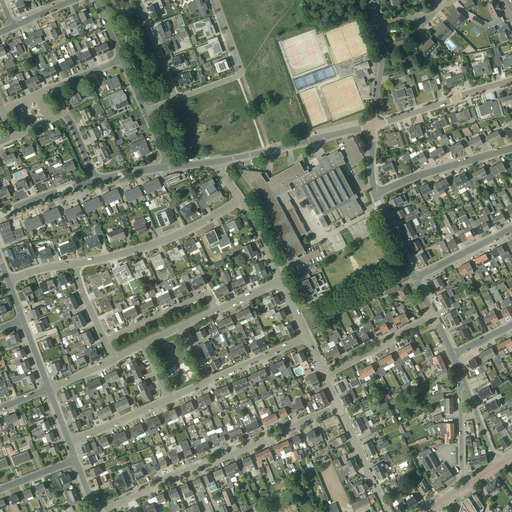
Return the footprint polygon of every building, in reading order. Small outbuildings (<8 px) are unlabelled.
[(23,3),(27,1),(30,0),(19,0),(20,1),(15,4),(20,14),(27,11),(23,3)] [(163,6),(160,0),(153,0),(152,1),(154,4),(149,6),(154,18),(162,15),(159,7),(163,6)] [(198,0),(193,0),(188,6),(187,6),(190,14),(194,12),(198,10),(201,18),(206,16),(205,12),(208,11),(205,4),(201,5),(198,0)] [(475,6),(474,5),(472,0),(464,4),(467,10),(475,6)] [(502,16),(498,7),(499,7),(498,4),(496,4),(495,1),(488,4),(495,19),(502,16)] [(91,16),(92,16),(91,14),(90,15),(89,13),(88,14),(85,8),(81,10),(81,12),(79,13),(82,21),(83,21),(85,25),(93,22),(91,16)] [(466,19),(457,10),(448,19),(455,26),(460,22),(462,24),(466,19)] [(79,22),(78,20),(76,14),(68,18),(68,19),(61,22),(63,28),(61,29),(63,34),(66,33),(65,30),(69,29),(77,26),(76,24),(79,22)] [(484,21),(478,18),(475,24),(481,27),(484,21)] [(205,23),(203,19),(193,23),(196,31),(204,28),(205,32),(209,31),(210,36),(215,35),(212,26),(210,26),(209,21),(205,23)] [(484,21),(481,27),(486,30),(491,27),(489,23),(485,21),(484,21)] [(47,36),(44,38),(45,39),(45,40),(46,41),(53,38),(53,39),(58,37),(55,31),(58,29),(54,22),(50,24),(51,25),(43,28),(47,36)] [(168,31),(169,36),(174,34),(172,27),(170,28),(168,22),(159,25),(162,33),(168,31)] [(449,29),(443,23),(434,33),(440,40),(445,35),(444,34),(449,29)] [(509,32),(506,24),(505,24),(497,31),(499,36),(498,37),(501,43),(508,40),(511,38),(511,34),(510,31),(509,32)] [(494,26),(491,27),(486,30),(488,34),(494,32),(496,31),(494,26)] [(45,39),(44,38),(41,30),(33,33),(33,34),(26,38),(31,49),(35,47),(35,45),(42,41),(45,40),(45,39)] [(396,37),(398,45),(410,42),(408,32),(404,33),(404,35),(396,37)] [(174,36),(167,38),(168,41),(162,43),(166,54),(175,51),(171,41),(175,39),(174,36)] [(9,51),(10,54),(13,53),(12,52),(17,50),(18,54),(23,52),(23,53),(26,51),(23,44),(23,45),(19,37),(15,39),(16,41),(8,44),(11,50),(9,51)] [(437,45),(434,42),(430,39),(425,44),(423,43),(424,44),(420,48),(425,52),(422,55),(425,58),(428,55),(427,55),(437,45)] [(219,54),(223,52),(221,47),(220,47),(218,41),(209,44),(209,43),(197,47),(199,53),(211,49),(215,57),(219,55),(219,54)] [(100,45),(104,53),(110,51),(106,43),(100,45)] [(98,56),(104,53),(100,45),(94,48),(98,56)] [(53,56),(55,63),(58,61),(53,50),(50,51),(52,57),(53,56)] [(83,53),(86,61),(92,59),(88,50),(83,53)] [(80,64),(86,61),(83,53),(76,56),(80,64)] [(171,65),(173,72),(178,70),(178,71),(184,69),(183,68),(184,68),(181,60),(185,59),(183,54),(172,59),(173,62),(175,62),(175,64),(171,65)] [(44,70),(41,71),(43,74),(45,79),(51,77),(46,65),(41,55),(37,56),(42,67),(43,67),(44,70)] [(13,61),(11,58),(9,59),(6,60),(7,62),(4,63),(7,69),(12,66),(14,65),(13,61)] [(75,66),(71,58),(65,61),(69,69),(75,66)] [(511,58),(502,61),(504,65),(504,64),(505,68),(509,67),(510,67),(510,66),(511,65),(511,58)] [(229,69),(225,59),(216,62),(220,72),(229,69)] [(471,63),(473,67),(474,71),(475,70),(477,75),(483,73),(483,72),(486,71),(487,75),(492,73),(488,60),(483,61),(483,63),(478,65),(477,61),(471,63)] [(63,72),(69,69),(65,61),(59,63),(63,72)] [(363,77),(369,75),(367,69),(370,68),(368,61),(354,66),(356,73),(355,73),(357,80),(360,79),(362,83),(365,82),(363,77)] [(53,66),(50,67),(48,64),(46,65),(51,77),(57,74),(53,66)] [(395,79),(400,78),(403,77),(401,70),(393,73),(395,79)] [(190,73),(183,75),(184,79),(178,81),(181,87),(191,84),(190,80),(192,79),(190,73)] [(462,73),(452,77),(450,73),(444,75),(445,79),(448,87),(456,84),(465,81),(465,82),(462,73)] [(31,78),(29,75),(26,76),(28,79),(25,81),(28,89),(34,86),(31,78)] [(31,78),(34,86),(40,84),(37,75),(31,78)] [(104,78),(98,80),(101,86),(106,84),(110,91),(113,89),(114,90),(121,86),(116,76),(112,78),(112,79),(110,80),(109,78),(105,80),(104,78)] [(438,91),(436,84),(440,83),(439,78),(435,79),(435,80),(430,81),(430,80),(418,84),(420,90),(424,88),(425,92),(432,90),(433,92),(438,91)] [(17,94),(22,92),(23,91),(19,83),(16,84),(14,81),(11,82),(13,86),(17,94)] [(11,97),(17,94),(13,86),(11,82),(8,83),(10,87),(7,88),(11,97)] [(411,88),(407,89),(406,87),(395,90),(396,92),(392,93),(396,104),(405,101),(406,101),(405,99),(409,98),(410,100),(415,98),(411,88)] [(71,104),(81,99),(83,98),(79,88),(72,92),(71,91),(70,92),(71,92),(70,93),(73,99),(70,100),(71,104)] [(117,110),(128,105),(125,98),(126,98),(122,89),(108,95),(112,104),(114,103),(117,110)] [(511,95),(508,96),(508,97),(501,99),(501,98),(500,98),(503,106),(511,103),(511,107),(511,95)] [(495,112),(492,101),(486,103),(487,104),(479,106),(482,115),(489,113),(490,113),(495,112)] [(471,118),(476,116),(473,107),(464,110),(464,112),(463,112),(455,114),(455,112),(449,114),(452,124),(458,122),(459,124),(467,121),(467,119),(471,118)] [(89,123),(88,120),(91,118),(87,108),(80,111),(83,117),(80,119),(83,126),(88,124),(89,123)] [(130,117),(123,120),(122,116),(119,118),(125,132),(126,132),(127,136),(130,134),(137,131),(136,128),(139,127),(136,121),(133,122),(130,117)] [(443,131),(442,128),(447,126),(444,116),(440,117),(442,122),(439,123),(439,122),(434,124),(436,130),(437,133),(443,131)] [(511,120),(505,124),(506,125),(500,127),(502,132),(505,131),(509,138),(511,136),(511,120)] [(412,139),(415,138),(423,135),(420,124),(408,128),(412,139)] [(100,137),(99,136),(102,135),(98,126),(89,130),(91,137),(89,138),(92,144),(97,142),(95,139),(100,137)] [(500,133),(502,132),(500,127),(497,129),(498,130),(492,133),(496,141),(502,138),(500,133)] [(47,131),(52,141),(60,137),(62,140),(66,138),(64,133),(60,134),(59,130),(52,133),(51,130),(47,131)] [(42,146),(52,141),(47,131),(44,133),(45,136),(39,139),(42,146)] [(394,149),(400,147),(404,146),(399,132),(395,133),(395,134),(391,135),(391,134),(386,135),(391,148),(393,148),(394,149)] [(483,138),(481,133),(479,134),(479,136),(473,139),(477,146),(483,143),(481,139),(483,138)] [(492,133),(489,135),(486,136),(490,144),(496,141),(492,133)] [(449,147),(448,145),(450,143),(448,138),(446,134),(440,136),(442,141),(444,144),(446,148),(449,147)] [(146,142),(144,139),(130,145),(133,152),(139,150),(141,156),(149,153),(146,145),(145,145),(144,143),(146,142)] [(462,144),(465,143),(462,139),(460,140),(460,141),(455,144),(459,152),(464,149),(462,144)] [(471,149),(477,146),(473,139),(467,142),(468,142),(471,149)] [(98,143),(100,148),(97,149),(100,156),(97,157),(100,164),(106,162),(106,161),(109,160),(108,157),(108,156),(104,147),(106,146),(104,141),(98,143)] [(444,150),(446,148),(444,144),(441,145),(442,147),(436,150),(440,157),(446,154),(444,150)] [(453,155),(459,152),(455,144),(449,147),(453,155)] [(34,152),(31,145),(25,148),(24,145),(20,147),(24,157),(34,152)] [(425,155),(428,154),(426,149),(425,150),(423,147),(422,148),(423,151),(423,152),(421,153),(418,154),(417,155),(421,163),(423,162),(427,160),(425,155)] [(436,150),(435,147),(429,149),(428,148),(426,149),(428,154),(430,153),(434,160),(440,157),(436,150)] [(320,164),(310,170),(288,181),(296,195),(299,200),(307,196),(317,215),(322,212),(324,216),(319,218),(324,228),(348,215),(350,219),(364,212),(361,207),(360,207),(359,205),(360,205),(360,204),(359,204),(356,199),(358,197),(344,171),(345,170),(343,165),(346,163),(343,158),(344,158),(341,151),(339,152),(337,150),(333,153),(323,158),(321,156),(323,159),(319,162),(320,164)] [(416,152),(410,155),(412,158),(415,166),(421,163),(417,155),(416,152)] [(2,155),(6,165),(16,160),(17,163),(21,161),(18,154),(14,156),(13,153),(7,156),(5,153),(2,155)] [(310,170),(308,166),(306,167),(305,167),(305,165),(303,159),(302,155),(299,158),(295,164),(296,165),(296,164),(297,166),(293,168),(293,167),(293,168),(292,168),(288,170),(286,172),(286,171),(285,171),(286,172),(285,172),(278,175),(278,176),(276,177),(271,179),(271,180),(267,182),(261,173),(261,172),(243,170),(243,171),(244,171),(242,173),(254,190),(254,189),(255,189),(256,188),(257,188),(257,189),(261,194),(260,195),(261,195),(263,197),(266,202),(265,202),(266,202),(266,203),(270,209),(269,209),(269,210),(270,209),(270,210),(274,217),(273,217),(274,217),(274,218),(277,224),(277,225),(277,224),(278,225),(281,232),(280,232),(281,232),(281,233),(284,240),(283,240),(284,240),(285,241),(288,247),(287,248),(288,247),(288,248),(289,250),(289,251),(291,255),(290,255),(291,255),(292,257),(288,258),(289,260),(289,261),(290,261),(298,258),(299,258),(307,254),(305,250),(304,249),(302,245),(298,237),(299,237),(307,232),(304,226),(302,222),(301,222),(298,216),(299,216),(298,216),(295,210),(296,209),(294,205),(293,206),(289,200),(290,199),(291,199),(290,196),(292,195),(293,197),(296,195),(288,181),(310,170)] [(395,171),(393,165),(394,164),(395,163),(395,161),(396,160),(396,159),(396,158),(396,157),(386,159),(388,164),(382,166),(384,172),(390,169),(392,173),(395,171)] [(62,165),(66,175),(70,174),(69,171),(75,168),(72,161),(62,165)] [(500,172),(506,169),(502,162),(497,165),(500,172)] [(63,177),(66,175),(62,165),(53,169),(52,166),(47,167),(51,175),(54,174),(55,177),(62,174),(63,177)] [(500,172),(497,165),(491,168),(493,172),(490,174),(493,178),(495,177),(496,178),(501,175),(500,172)] [(493,178),(490,174),(487,175),(484,167),(478,170),(482,178),(483,181),(487,179),(488,182),(490,181),(490,180),(493,178)] [(476,181),(482,178),(478,170),(472,173),(474,178),(472,179),(474,184),(476,182),(476,181)] [(48,174),(45,175),(43,171),(33,176),(36,183),(42,180),(43,183),(51,179),(48,174)] [(167,186),(186,178),(183,173),(180,174),(179,173),(177,173),(175,174),(172,174),(170,175),(168,175),(167,176),(167,175),(163,177),(167,186)] [(474,184),(472,179),(469,180),(465,173),(459,176),(463,183),(465,187),(470,185),(473,190),(476,188),(474,184)] [(459,190),(465,187),(463,183),(459,176),(453,179),(455,183),(453,185),(455,189),(457,193),(460,192),(459,190)] [(157,178),(150,181),(154,191),(161,188),(163,191),(165,190),(164,186),(161,187),(157,178)] [(211,195),(217,192),(213,184),(214,183),(212,178),(202,183),(205,188),(209,195),(210,194),(211,195)] [(444,189),(450,186),(446,178),(441,181),(444,189)] [(25,191),(29,189),(25,179),(14,184),(18,191),(24,188),(25,191)] [(143,184),(147,194),(154,191),(150,181),(143,184)] [(444,189),(441,181),(435,184),(437,189),(434,190),(436,195),(437,195),(438,198),(441,197),(440,195),(446,192),(444,189)] [(431,190),(428,184),(420,188),(426,200),(428,198),(426,193),(431,190)] [(135,199),(141,196),(142,196),(138,186),(131,190),(135,199)] [(0,198),(6,196),(7,199),(11,197),(6,187),(0,190),(0,198)] [(421,196),(419,192),(417,187),(412,189),(414,194),(416,193),(418,197),(421,196)] [(109,192),(113,201),(121,198),(117,189),(109,192)] [(128,202),(135,199),(131,190),(124,193),(128,202)] [(204,198),(208,206),(211,205),(211,203),(223,196),(219,190),(217,192),(211,195),(210,194),(209,195),(204,198)] [(106,205),(113,201),(109,192),(102,195),(106,205)] [(403,205),(406,204),(401,195),(390,200),(393,207),(394,207),(395,209),(403,205)] [(90,200),(95,210),(102,207),(98,197),(90,200)] [(87,213),(95,210),(90,200),(83,203),(87,213)] [(194,210),(199,207),(195,201),(192,203),(192,204),(191,204),(180,209),(180,210),(179,210),(181,214),(182,214),(184,218),(195,213),(194,210)] [(71,209),(75,218),(83,215),(79,205),(71,209)] [(414,215),(417,213),(419,212),(418,209),(412,212),(409,206),(402,209),(396,212),(399,218),(401,218),(402,221),(408,218),(415,215),(414,215)] [(50,211),(54,220),(61,217),(57,207),(50,211)] [(68,221),(75,218),(71,209),(64,212),(68,221)] [(171,215),(172,214),(170,209),(161,212),(164,221),(166,225),(173,222),(171,215)] [(501,223),(506,220),(503,214),(503,213),(501,210),(499,211),(499,212),(501,214),(497,216),(501,223)] [(47,223),(54,220),(50,211),(42,214),(47,223)] [(413,220),(416,218),(419,217),(417,213),(414,215),(415,215),(408,218),(409,221),(402,225),(405,231),(416,226),(413,220)] [(455,234),(451,226),(450,224),(444,213),(441,214),(447,227),(447,228),(450,233),(444,236),(448,242),(449,246),(450,248),(457,245),(454,239),(452,235),(455,234)] [(495,226),(501,223),(497,216),(494,218),(493,215),(492,214),(490,216),(495,226)] [(31,219),(35,228),(42,225),(38,216),(31,219)] [(133,224),(137,234),(147,231),(144,223),(145,222),(143,217),(135,220),(136,222),(133,224)] [(463,229),(468,239),(473,237),(470,230),(473,229),(468,219),(467,217),(463,219),(467,227),(463,229)] [(479,234),(484,231),(478,219),(474,221),(472,219),(473,219),(472,217),(472,218),(472,217),(468,219),(473,229),(475,227),(479,234)] [(478,219),(484,231),(490,228),(485,218),(483,219),(482,217),(478,219)] [(228,228),(233,225),(236,231),(242,228),(239,222),(241,222),(239,218),(223,226),(226,232),(229,230),(228,228)] [(28,232),(35,228),(31,219),(23,222),(28,232)] [(0,231),(5,244),(6,244),(15,240),(24,236),(21,229),(12,232),(8,222),(0,225),(1,227),(0,227),(0,231)] [(468,239),(463,229),(458,231),(455,224),(451,226),(455,234),(458,232),(462,242),(468,239)] [(100,244),(99,239),(97,236),(102,234),(99,226),(94,228),(96,233),(92,234),(85,236),(87,244),(89,249),(89,248),(95,245),(96,246),(100,244)] [(418,237),(424,234),(424,233),(428,231),(426,229),(419,233),(416,226),(405,231),(409,238),(416,234),(417,237),(418,237)] [(125,237),(122,228),(108,233),(111,241),(118,238),(121,237),(122,238),(125,237)] [(226,232),(218,236),(214,230),(215,230),(214,229),(209,232),(210,233),(206,234),(206,233),(205,234),(211,248),(224,242),(229,239),(226,232)] [(415,250),(422,247),(426,245),(422,238),(425,236),(424,234),(418,237),(420,240),(411,243),(415,250)] [(198,249),(194,239),(183,244),(184,244),(188,253),(198,249)] [(448,249),(447,247),(443,240),(438,242),(441,247),(443,252),(448,249)] [(70,252),(77,249),(74,241),(59,247),(62,254),(70,251),(70,252)] [(248,258),(258,254),(257,250),(253,252),(250,244),(243,247),(248,258)] [(237,245),(228,250),(230,253),(230,254),(239,249),(237,245)] [(508,257),(507,256),(507,255),(502,245),(497,248),(502,258),(503,260),(507,257),(508,257)] [(182,257),(178,249),(179,249),(178,248),(177,246),(166,252),(167,251),(172,261),(182,257)] [(31,263),(30,261),(34,259),(30,248),(26,249),(27,254),(24,255),(23,253),(16,256),(14,252),(17,251),(16,247),(12,248),(13,251),(8,253),(13,265),(14,264),(15,267),(25,263),(26,265),(31,263)] [(38,252),(41,259),(48,257),(48,258),(52,256),(49,248),(38,252)] [(502,259),(502,258),(497,248),(491,251),(494,257),(491,258),(496,267),(499,266),(496,261),(499,260),(497,256),(500,255),(502,259)] [(428,251),(418,256),(421,263),(428,260),(426,256),(430,255),(428,251)] [(149,259),(150,258),(155,268),(165,263),(160,253),(149,258),(149,259)] [(496,267),(491,258),(489,260),(486,254),(480,256),(484,263),(489,261),(494,271),(497,270),(495,268),(496,267)] [(484,264),(484,263),(480,256),(475,259),(478,266),(479,269),(477,270),(481,278),(483,277),(480,269),(483,268),(485,273),(488,271),(484,264)] [(143,276),(142,272),(148,269),(143,259),(133,264),(137,272),(134,274),(136,278),(136,279),(143,276)] [(172,278),(175,276),(168,261),(166,262),(168,268),(167,268),(169,272),(172,278)] [(253,276),(249,278),(251,283),(268,275),(266,271),(261,262),(262,262),(254,265),(258,275),(253,277),(253,276)] [(474,271),(473,269),(469,262),(464,265),(469,275),(470,278),(473,277),(471,274),(474,272),(479,281),(481,280),(481,278),(477,270),(474,271)] [(112,270),(116,278),(119,285),(127,281),(126,280),(128,280),(127,277),(132,275),(129,269),(128,269),(126,264),(121,266),(120,265),(116,267),(117,267),(117,268),(112,270)] [(203,277),(202,277),(201,275),(204,274),(200,265),(196,267),(197,269),(198,269),(200,274),(195,276),(197,280),(200,287),(206,284),(203,277)] [(463,277),(469,275),(464,265),(458,267),(461,272),(458,274),(460,278),(463,284),(466,282),(463,277)] [(98,273),(98,274),(103,285),(104,286),(114,281),(117,288),(119,288),(120,287),(119,285),(116,278),(112,280),(108,270),(102,273),(102,272),(98,273)] [(179,284),(179,285),(180,287),(183,295),(189,292),(186,285),(186,284),(185,282),(187,281),(183,273),(181,274),(182,276),(181,276),(184,282),(179,284)] [(320,278),(322,277),(320,273),(311,277),(309,273),(300,277),(302,281),(301,281),(302,285),(303,285),(304,287),(320,279),(320,278)] [(99,290),(97,287),(103,285),(98,274),(89,278),(94,287),(92,288),(94,292),(99,290)] [(447,278),(446,278),(445,274),(433,280),(437,287),(439,285),(441,288),(445,286),(443,281),(447,278)] [(55,279),(59,291),(66,288),(64,284),(67,283),(67,282),(70,281),(68,275),(65,276),(64,275),(58,277),(58,278),(55,279)] [(180,287),(179,285),(174,287),(171,281),(176,278),(175,276),(172,278),(166,280),(170,289),(173,288),(177,298),(183,295),(180,287)] [(237,280),(241,287),(247,285),(243,277),(237,280)] [(56,292),(59,291),(55,279),(52,280),(46,282),(49,290),(49,292),(56,290),(56,292)] [(325,284),(323,280),(321,281),(320,279),(304,287),(305,289),(304,289),(306,293),(307,293),(309,296),(318,292),(316,288),(325,284)] [(168,290),(170,289),(166,280),(163,282),(167,290),(162,293),(163,295),(166,303),(172,300),(168,290)] [(194,290),(200,287),(197,280),(191,283),(194,290)] [(235,290),(241,287),(237,280),(231,283),(235,290)] [(42,292),(49,290),(46,282),(39,284),(41,288),(38,289),(39,294),(40,295),(43,294),(42,292)] [(230,292),(228,288),(227,285),(225,286),(223,282),(219,284),(219,285),(220,288),(224,295),(230,292)] [(441,302),(450,297),(451,296),(448,291),(452,289),(452,290),(456,288),(454,284),(453,285),(445,289),(446,291),(437,295),(441,302)] [(406,285),(400,288),(397,290),(402,299),(411,295),(406,285)] [(34,298),(32,293),(29,286),(22,289),(29,305),(34,303),(33,298),(34,298)] [(120,290),(119,288),(117,288),(114,290),(106,294),(107,296),(112,294),(113,295),(116,294),(115,292),(120,290)] [(224,295),(220,288),(214,290),(218,298),(224,295)] [(66,306),(75,301),(73,295),(65,298),(65,299),(63,300),(66,306)] [(160,305),(166,303),(163,295),(157,298),(160,305)] [(270,310),(274,309),(276,308),(274,305),(280,302),(277,295),(266,300),(268,306),(270,310)] [(112,310),(113,309),(112,307),(109,301),(108,297),(107,297),(98,301),(102,311),(103,312),(102,311),(108,309),(109,311),(112,310)] [(444,308),(452,304),(453,303),(450,297),(441,302),(444,308)] [(156,307),(152,300),(146,303),(150,310),(156,307)] [(70,314),(69,312),(78,307),(75,301),(66,306),(65,306),(67,311),(62,314),(63,317),(70,314)] [(504,318),(510,315),(504,302),(501,303),(504,309),(501,310),(504,318)] [(143,313),(150,310),(146,303),(140,305),(143,313)] [(48,313),(45,307),(45,306),(42,307),(41,306),(37,308),(30,311),(33,318),(40,315),(48,313)] [(399,315),(402,323),(409,320),(406,314),(407,313),(403,306),(400,308),(401,309),(402,309),(404,313),(399,315)] [(130,310),(133,318),(139,315),(135,308),(130,310)] [(251,320),(249,318),(253,316),(249,308),(246,310),(243,311),(246,319),(248,322),(251,320)] [(276,313),(275,312),(274,309),(270,310),(263,313),(265,318),(273,314),(276,321),(279,319),(287,316),(283,309),(276,313)] [(488,313),(488,312),(486,309),(484,310),(487,317),(484,319),(487,326),(493,323),(488,313)] [(127,321),(133,318),(130,310),(123,313),(127,321)] [(458,311),(455,313),(453,310),(447,314),(450,320),(460,315),(458,311)] [(488,313),(493,323),(499,320),(493,310),(488,312),(488,313)] [(240,322),(246,319),(243,311),(240,312),(240,313),(237,314),(236,314),(240,322)] [(399,315),(393,318),(391,314),(390,311),(385,313),(387,317),(390,322),(393,321),(396,326),(402,323),(399,315)] [(76,322),(83,319),(81,312),(73,316),(76,322)] [(110,328),(120,323),(122,322),(118,312),(115,313),(105,318),(110,329),(110,328)] [(463,325),(472,320),(471,317),(463,321),(460,315),(450,320),(453,326),(461,322),(463,325)] [(232,329),(231,326),(234,325),(231,317),(230,317),(227,318),(224,320),(228,328),(229,330),(232,329)] [(386,324),(390,322),(387,317),(385,318),(377,322),(379,326),(383,333),(389,330),(386,324)] [(45,318),(42,319),(38,321),(39,324),(36,325),(38,332),(45,330),(43,326),(47,325),(45,318)] [(76,329),(78,328),(79,328),(86,325),(83,319),(76,322),(77,325),(75,326),(76,329)] [(218,323),(221,331),(228,328),(224,320),(221,321),(218,323),(218,322),(218,323)] [(374,328),(372,324),(370,321),(366,324),(367,326),(370,332),(373,331),(376,336),(383,333),(379,326),(374,328)] [(277,333),(281,332),(282,331),(284,335),(293,331),(290,324),(285,326),(283,323),(274,327),(277,333)] [(356,330),(353,325),(352,323),(347,325),(349,327),(348,327),(351,332),(356,330)] [(473,333),(471,329),(468,323),(464,325),(466,328),(459,332),(462,339),(469,335),(473,333)] [(370,340),(367,333),(370,332),(367,326),(361,329),(361,331),(358,333),(360,337),(361,336),(364,343),(370,340)] [(47,336),(57,332),(56,327),(51,329),(45,331),(47,336)] [(219,333),(218,330),(216,327),(206,332),(205,329),(197,332),(198,335),(198,336),(200,339),(206,336),(207,339),(208,338),(213,336),(219,333)] [(84,339),(91,336),(89,330),(81,333),(84,339)] [(54,338),(56,337),(58,343),(61,342),(57,332),(47,336),(48,339),(42,341),(45,349),(52,346),(49,340),(54,338)] [(266,337),(264,332),(261,334),(255,337),(254,335),(254,336),(260,349),(263,347),(266,346),(267,346),(263,338),(266,337)] [(11,339),(6,341),(9,348),(14,346),(13,343),(20,340),(17,333),(10,335),(11,339)] [(350,341),(353,348),(359,345),(353,333),(347,336),(348,338),(350,341)] [(350,341),(348,338),(346,335),(341,338),(342,341),(341,342),(347,352),(351,350),(352,350),(353,349),(353,348),(350,341)] [(91,336),(84,339),(87,345),(94,342),(91,336)] [(257,350),(260,349),(254,336),(251,337),(253,342),(250,343),(253,352),(254,351),(257,350)] [(64,348),(69,346),(66,337),(61,340),(64,348)] [(204,351),(216,346),(214,343),(211,345),(209,341),(208,338),(207,339),(203,340),(204,343),(201,345),(202,345),(203,348),(204,351)] [(503,341),(507,348),(510,346),(511,348),(511,341),(510,338),(503,341)] [(334,358),(330,348),(327,341),(321,344),(324,351),(325,351),(326,353),(324,354),(327,361),(334,358)] [(503,350),(507,348),(503,341),(497,345),(500,351),(498,352),(500,358),(502,361),(501,358),(506,356),(503,350)] [(408,354),(413,352),(415,356),(421,353),(418,347),(414,350),(411,344),(404,347),(408,354)] [(215,354),(213,351),(219,348),(218,345),(216,346),(204,351),(206,354),(207,357),(207,358),(210,356),(211,359),(216,357),(215,354)] [(244,346),(238,349),(236,345),(236,346),(241,357),(244,356),(244,355),(247,354),(248,354),(244,346)] [(341,355),(338,348),(336,345),(330,348),(334,358),(341,355)] [(238,358),(241,357),(236,346),(230,348),(231,352),(235,360),(238,358)] [(23,349),(20,350),(19,347),(11,350),(11,351),(12,351),(12,352),(13,353),(14,353),(15,353),(16,353),(16,352),(18,357),(13,359),(14,359),(10,360),(11,364),(15,362),(15,363),(20,361),(19,358),(26,356),(23,349)] [(92,353),(91,349),(90,347),(86,349),(84,350),(87,358),(90,357),(92,361),(99,358),(96,351),(92,353)] [(410,358),(408,354),(404,347),(398,351),(401,356),(400,357),(397,358),(401,366),(405,363),(404,361),(410,358)] [(500,358),(498,352),(495,353),(492,347),(486,350),(489,358),(493,356),(497,363),(499,362),(502,361),(500,358)] [(84,359),(87,358),(84,350),(79,352),(74,355),(76,360),(79,366),(86,363),(84,359)] [(478,357),(485,371),(487,370),(488,370),(485,364),(488,362),(487,359),(489,358),(486,350),(480,353),(481,355),(478,357)] [(300,362),(306,359),(303,351),(292,356),(296,364),(300,362)] [(435,364),(443,360),(440,354),(434,357),(431,351),(426,354),(429,361),(430,360),(432,365),(435,364)] [(223,361),(222,358),(223,357),(229,354),(228,352),(222,354),(216,357),(211,359),(213,362),(211,363),(212,366),(214,369),(221,366),(221,365),(220,363),(223,361)] [(400,364),(397,358),(394,360),(391,354),(385,357),(388,365),(390,368),(395,366),(396,368),(401,366),(400,364)] [(383,367),(388,365),(385,357),(378,361),(381,366),(380,367),(378,368),(381,374),(382,376),(383,376),(386,374),(387,374),(383,367)] [(479,374),(484,371),(485,371),(478,357),(475,358),(469,361),(472,369),(476,367),(477,369),(479,374)] [(20,361),(15,363),(16,366),(21,365),(23,370),(30,367),(27,360),(20,363),(20,361)] [(133,371),(144,366),(143,364),(138,366),(136,361),(136,360),(129,363),(133,371)] [(276,363),(280,371),(283,377),(289,374),(290,375),(293,374),(292,373),(288,362),(285,364),(283,360),(280,362),(276,363)] [(440,370),(446,367),(443,360),(435,364),(438,369),(434,371),(435,373),(440,371),(440,370)] [(65,365),(62,366),(60,367),(57,361),(51,364),(54,372),(60,370),(61,373),(67,371),(65,365)] [(274,374),(280,371),(276,363),(273,364),(273,365),(270,366),(272,370),(269,371),(271,377),(273,379),(273,380),(275,378),(274,375),(274,374)] [(381,374),(378,368),(376,369),(374,370),(372,364),(365,368),(369,375),(374,372),(376,376),(381,374)] [(136,379),(143,376),(141,371),(145,369),(144,366),(133,371),(136,379)] [(271,377),(269,371),(266,372),(264,368),(264,369),(261,370),(258,371),(261,379),(268,377),(270,381),(273,379),(271,377)] [(364,377),(369,375),(365,368),(359,371),(361,376),(360,377),(358,378),(362,385),(366,383),(365,381),(364,377)] [(3,372),(6,380),(11,378),(16,376),(15,372),(11,373),(10,372),(9,372),(8,370),(3,372)] [(110,373),(113,380),(119,377),(117,370),(110,373)] [(255,382),(261,379),(258,371),(255,373),(252,374),(251,374),(252,375),(249,377),(254,388),(256,387),(257,386),(255,382)] [(35,381),(32,374),(26,376),(24,373),(18,375),(20,380),(21,380),(24,386),(29,384),(28,383),(35,381)] [(107,382),(113,380),(110,373),(105,376),(107,382),(104,383),(107,389),(110,387),(107,382)] [(317,376),(315,374),(315,373),(310,375),(305,378),(308,384),(312,383),(315,390),(320,388),(318,384),(320,383),(317,376)] [(253,388),(254,388),(249,377),(246,378),(246,377),(243,379),(242,378),(239,380),(243,388),(244,390),(247,388),(246,387),(249,385),(251,389),(253,388)] [(499,377),(490,382),(493,388),(503,384),(499,377)] [(103,387),(104,390),(107,389),(104,383),(101,384),(99,378),(93,381),(97,390),(103,387)] [(339,384),(336,385),(339,393),(345,390),(346,391),(360,385),(357,379),(353,381),(353,382),(349,384),(346,378),(337,381),(338,382),(339,384)] [(6,387),(5,383),(3,379),(0,381),(0,380),(0,397),(4,395),(5,396),(6,397),(10,396),(8,390),(9,390),(8,386),(6,387)] [(141,380),(142,380),(141,379),(137,381),(136,382),(137,384),(135,385),(138,393),(140,392),(142,392),(153,387),(152,384),(147,386),(145,381),(142,382),(141,380)] [(237,392),(236,391),(243,388),(239,380),(236,381),(233,383),(234,386),(231,388),(234,393),(237,392)] [(97,391),(97,390),(93,381),(87,383),(90,390),(87,391),(90,398),(92,397),(92,396),(94,395),(93,393),(97,391)] [(434,395),(434,396),(441,395),(443,394),(443,391),(452,390),(451,386),(451,384),(451,383),(442,384),(442,385),(438,385),(438,392),(434,392),(434,395)] [(234,393),(231,388),(229,389),(227,385),(227,386),(224,387),(221,388),(225,398),(226,398),(232,396),(231,395),(234,393)] [(489,386),(478,392),(482,400),(493,394),(489,386)] [(142,392),(145,400),(152,397),(150,391),(154,389),(153,387),(142,392)] [(226,398),(225,398),(221,388),(218,389),(218,390),(215,391),(214,391),(216,395),(213,396),(216,403),(220,412),(223,411),(220,402),(226,399),(226,398)] [(76,398),(75,395),(73,389),(68,391),(62,393),(64,400),(71,398),(72,400),(76,398)] [(348,395),(342,397),(345,405),(351,402),(349,398),(355,396),(352,389),(346,391),(348,395)] [(319,401),(326,397),(325,394),(324,392),(323,390),(314,395),(315,398),(307,402),(308,406),(309,405),(312,404),(319,401)] [(216,403),(213,396),(210,397),(208,394),(203,396),(206,405),(207,405),(212,402),(213,404),(216,403)] [(453,398),(444,398),(443,394),(441,395),(434,396),(434,398),(430,400),(431,403),(444,399),(444,401),(441,401),(441,402),(440,402),(440,405),(441,405),(441,406),(444,406),(444,405),(453,405),(453,398)] [(487,403),(484,404),(488,412),(499,407),(496,400),(499,398),(498,395),(486,400),(487,403)] [(121,401),(125,408),(130,406),(127,398),(126,396),(120,398),(121,401)] [(208,408),(207,405),(206,405),(203,396),(197,399),(199,402),(196,404),(199,410),(202,409),(202,410),(203,410),(203,411),(208,409),(208,408)] [(319,401),(319,402),(322,406),(329,403),(326,397),(319,401)] [(399,401),(397,397),(393,398),(390,400),(393,405),(399,401)] [(75,409),(80,407),(76,398),(72,400),(72,402),(66,405),(68,412),(75,409)] [(292,405),(295,412),(301,410),(301,411),(305,410),(301,401),(300,398),(295,400),(296,403),(292,405)] [(285,407),(289,406),(286,399),(280,401),(282,404),(283,408),(278,410),(282,418),(288,415),(285,407)] [(118,411),(125,408),(121,401),(115,403),(118,411)] [(199,410),(196,404),(193,405),(192,401),(186,404),(191,414),(196,412),(199,410)] [(244,406),(243,405),(242,403),(234,406),(237,412),(240,410),(239,408),(244,406)] [(182,418),(191,414),(186,404),(180,406),(182,410),(179,411),(182,418)] [(107,416),(103,408),(102,405),(96,407),(97,411),(101,419),(107,416)] [(444,406),(444,409),(444,413),(453,413),(453,405),(444,405),(444,406)] [(38,415),(45,413),(42,406),(35,408),(36,412),(32,414),(34,420),(39,418),(38,415)] [(103,408),(107,416),(113,413),(110,406),(103,408)] [(270,411),(269,407),(266,409),(271,422),(278,419),(276,413),(271,414),(270,411)] [(79,411),(77,412),(75,409),(68,412),(71,418),(77,416),(78,418),(83,416),(86,415),(85,411),(80,413),(79,411)] [(182,418),(179,411),(176,412),(175,409),(169,411),(173,420),(174,423),(180,420),(181,422),(183,421),(182,418)] [(271,422),(266,409),(263,410),(265,414),(261,415),(262,419),(265,425),(271,422)] [(364,423),(368,421),(366,417),(373,413),(371,409),(359,415),(360,418),(353,421),(356,427),(364,423)] [(168,422),(173,420),(169,411),(164,414),(165,417),(162,419),(166,425),(168,424),(168,422)] [(23,420),(23,419),(21,415),(17,416),(15,413),(10,415),(12,422),(14,426),(20,424),(21,426),(25,424),(23,420)] [(433,422),(443,418),(441,413),(433,417),(431,418),(433,422)] [(14,426),(12,422),(10,415),(9,416),(8,415),(5,416),(5,417),(3,418),(5,421),(2,422),(5,430),(14,426)] [(244,429),(242,424),(238,415),(235,416),(238,423),(239,423),(240,426),(234,429),(237,437),(243,434),(242,430),(244,429)] [(85,420),(83,416),(78,418),(79,420),(73,423),(75,430),(82,427),(80,422),(85,420)] [(166,425),(162,419),(160,420),(158,416),(152,419),(156,427),(161,425),(162,427),(166,425)] [(251,423),(251,422),(250,420),(251,420),(250,417),(248,418),(248,419),(243,422),(248,432),(254,430),(251,423)] [(260,427),(257,421),(256,418),(251,420),(252,421),(251,422),(251,423),(254,430),(260,427)] [(37,435),(44,432),(43,430),(50,427),(47,420),(44,422),(43,419),(38,421),(35,422),(37,426),(41,424),(42,428),(35,431),(37,435)] [(154,436),(151,429),(156,427),(152,419),(150,420),(149,419),(146,420),(147,421),(148,425),(146,426),(149,433),(151,438),(154,436)] [(366,429),(369,428),(371,427),(368,421),(364,423),(356,427),(359,433),(366,430),(366,429)] [(435,426),(434,424),(433,422),(423,426),(425,430),(433,426),(435,426)] [(441,431),(454,430),(454,423),(440,423),(438,423),(434,424),(435,426),(433,426),(435,433),(441,431)] [(509,440),(511,439),(502,423),(496,427),(499,431),(500,430),(504,436),(498,439),(504,448),(511,443),(509,440)] [(149,433),(146,426),(143,427),(141,424),(136,426),(139,435),(145,432),(146,434),(149,433)] [(234,429),(232,425),(227,428),(226,427),(224,428),(225,430),(226,432),(228,437),(230,436),(232,439),(237,437),(234,429)] [(381,429),(383,428),(381,425),(379,426),(370,430),(372,434),(381,429)] [(140,437),(139,435),(136,426),(130,429),(132,432),(129,434),(132,440),(135,439),(140,437)] [(227,441),(226,438),(228,437),(226,432),(225,430),(218,434),(219,435),(218,436),(221,444),(227,441)] [(319,430),(315,432),(314,430),(307,433),(311,443),(316,441),(316,443),(323,440),(319,430)] [(445,443),(453,443),(452,438),(454,438),(454,430),(441,431),(441,435),(445,435),(445,443)] [(132,440),(129,434),(126,435),(124,431),(119,434),(122,442),(123,442),(128,439),(129,442),(132,440)] [(206,441),(203,442),(202,442),(201,443),(202,445),(204,451),(210,448),(209,445),(211,444),(208,436),(206,431),(202,433),(206,441)] [(45,436),(47,441),(54,439),(52,432),(45,434),(44,432),(37,435),(38,439),(45,436)] [(219,435),(218,434),(217,434),(216,432),(208,436),(211,444),(213,443),(215,446),(221,444),(218,436),(219,435)] [(124,445),(123,442),(122,442),(119,434),(113,436),(115,440),(112,441),(111,439),(113,445),(114,445),(116,450),(119,449),(118,447),(124,445)] [(333,443),(335,446),(340,444),(347,441),(344,434),(328,441),(330,445),(333,443)] [(303,446),(302,442),(299,435),(292,438),(297,449),(300,447),(303,446)] [(419,443),(419,444),(428,440),(427,439),(431,438),(430,435),(425,437),(419,439),(418,440),(419,443)] [(113,445),(111,439),(108,440),(107,436),(100,439),(103,447),(109,444),(110,446),(113,445)] [(199,453),(204,451),(202,445),(201,443),(202,442),(203,442),(201,438),(198,440),(199,440),(194,443),(192,445),(193,448),(195,453),(196,453),(195,452),(198,451),(199,453)] [(366,450),(374,446),(372,443),(376,441),(375,439),(371,441),(364,444),(366,450)] [(285,454),(290,451),(292,451),(290,447),(291,447),(288,440),(281,443),(284,450),(285,454)] [(91,453),(95,452),(98,451),(95,441),(82,446),(84,453),(91,451),(91,453)] [(177,445),(176,442),(171,444),(173,450),(169,452),(171,457),(174,464),(181,461),(177,453),(180,452),(177,445)] [(377,453),(376,452),(376,451),(385,447),(383,442),(378,444),(374,446),(366,450),(369,456),(377,453)] [(279,457),(285,454),(284,450),(281,443),(274,446),(277,452),(279,457)] [(185,446),(182,447),(181,444),(177,445),(180,452),(184,450),(184,451),(187,458),(193,455),(191,449),(190,449),(189,444),(185,446)] [(51,450),(52,455),(59,452),(57,445),(50,448),(49,445),(44,447),(46,451),(51,450)] [(166,459),(165,456),(168,455),(164,447),(160,448),(162,452),(156,454),(158,458),(162,469),(168,466),(167,463),(168,462),(167,461),(166,459)] [(274,459),(273,459),(272,455),(269,448),(262,451),(265,458),(268,456),(270,461),(274,459)] [(300,454),(299,451),(298,449),(295,451),(299,461),(299,460),(305,458),(304,453),(300,454)] [(488,463),(485,449),(482,450),(482,452),(478,452),(479,455),(478,455),(481,465),(488,463)] [(19,453),(23,463),(23,462),(30,459),(30,460),(31,460),(27,450),(19,453)] [(261,459),(265,458),(262,451),(256,454),(258,461),(259,460),(260,464),(263,463),(261,459)] [(103,458),(96,460),(95,455),(96,455),(95,452),(91,453),(88,454),(89,457),(86,458),(88,465),(95,463),(96,465),(104,462),(103,458)] [(453,476),(449,470),(444,463),(439,466),(432,452),(428,455),(427,453),(419,457),(421,459),(427,471),(433,467),(435,472),(443,484),(443,483),(453,476)] [(23,463),(19,453),(11,456),(15,466),(15,465),(17,465),(22,463),(23,463)] [(481,465),(478,455),(476,455),(475,453),(473,454),(473,456),(472,456),(475,469),(475,467),(481,466),(481,465)] [(468,470),(475,469),(472,456),(473,456),(473,454),(468,455),(470,461),(467,461),(468,470)] [(255,467),(253,463),(250,456),(242,460),(245,466),(242,467),(244,473),(248,481),(251,480),(247,472),(251,471),(250,469),(255,467)] [(0,458),(0,467),(1,470),(1,469),(8,466),(8,467),(9,467),(5,457),(0,458)] [(338,472),(357,463),(354,457),(346,461),(348,464),(342,466),(338,458),(332,461),(338,472)] [(279,466),(280,466),(282,471),(286,469),(284,464),(281,458),(277,460),(279,466)] [(157,471),(154,465),(151,467),(149,463),(147,464),(145,460),(143,461),(144,465),(146,464),(151,474),(157,471)] [(144,465),(143,461),(137,463),(135,464),(138,471),(134,472),(137,480),(145,476),(142,470),(145,468),(144,465)] [(244,473),(242,467),(241,467),(239,468),(236,462),(231,465),(235,476),(239,475),(244,473)] [(387,464),(383,463),(382,462),(374,466),(377,473),(389,467),(387,464)] [(343,473),(344,472),(345,473),(351,470),(352,473),(360,469),(357,463),(338,472),(340,478),(345,476),(343,473)] [(231,478),(235,476),(231,465),(225,467),(226,471),(223,472),(225,477),(230,489),(233,496),(235,495),(233,490),(234,490),(233,488),(234,487),(231,478)] [(92,476),(104,472),(102,468),(101,469),(100,466),(91,469),(92,472),(91,472),(92,476)] [(133,478),(128,466),(122,469),(124,473),(119,475),(120,478),(115,480),(116,483),(117,485),(119,488),(123,486),(124,487),(131,484),(129,478),(132,476),(133,478)] [(389,476),(389,477),(393,475),(390,470),(389,467),(377,473),(381,479),(389,476)] [(225,477),(223,472),(223,470),(220,471),(220,469),(214,472),(217,480),(225,477)] [(262,475),(259,469),(256,470),(258,476),(256,477),(254,472),(252,473),(255,480),(262,477),(262,475)] [(432,474),(435,477),(433,478),(432,477),(429,479),(424,470),(421,473),(424,479),(428,485),(432,483),(436,489),(443,484),(435,472),(432,474)] [(63,490),(70,487),(69,482),(72,481),(69,474),(65,475),(64,473),(60,475),(63,483),(60,484),(63,490)] [(109,473),(109,474),(93,479),(96,487),(102,484),(106,483),(105,480),(111,478),(109,473)] [(216,485),(214,485),(212,481),(213,480),(210,473),(204,476),(207,483),(209,488),(210,492),(218,489),(216,485)] [(205,489),(203,485),(200,478),(193,481),(198,492),(205,489)] [(426,487),(428,485),(424,479),(420,481),(420,482),(422,485),(418,488),(423,494),(428,491),(426,487)] [(497,479),(485,486),(490,494),(501,486),(497,479)] [(193,497),(190,490),(187,483),(181,486),(184,493),(185,496),(186,498),(189,497),(190,498),(193,497)] [(362,492),(368,489),(369,488),(366,483),(363,484),(362,483),(355,487),(358,493),(362,492)] [(43,495),(42,491),(45,490),(43,484),(35,486),(37,491),(34,492),(37,498),(38,501),(43,499),(42,496),(43,495)] [(71,506),(75,505),(73,501),(79,499),(74,488),(67,491),(65,492),(67,498),(68,502),(67,502),(69,507),(71,506)] [(181,498),(178,492),(176,488),(169,491),(173,501),(181,498)] [(33,498),(32,496),(29,489),(23,492),(25,498),(23,499),(25,504),(29,502),(28,500),(33,498)] [(233,496),(230,489),(223,492),(228,506),(235,503),(233,496)] [(158,508),(161,507),(160,503),(166,500),(163,493),(157,496),(159,501),(156,502),(156,503),(155,504),(158,511),(159,511),(158,508)] [(476,494),(474,495),(473,493),(470,496),(461,501),(462,502),(461,502),(461,503),(459,511),(458,511),(482,511),(484,507),(483,505),(476,494)] [(20,511),(16,502),(19,501),(16,494),(9,497),(12,503),(9,504),(11,511),(12,510),(12,511),(17,511),(19,511),(20,511)] [(374,499),(376,498),(374,494),(368,497),(371,503),(371,504),(375,502),(374,499)] [(405,497),(407,500),(411,506),(412,506),(415,504),(414,504),(418,501),(413,495),(413,496),(412,494),(410,496),(409,495),(405,497)] [(403,499),(401,497),(397,500),(399,503),(394,507),(398,511),(402,511),(406,510),(402,506),(406,503),(403,499)] [(268,509),(281,504),(279,498),(266,503),(268,509)] [(369,502),(367,498),(353,503),(354,508),(369,502)] [(157,511),(154,502),(146,505),(146,504),(142,506),(144,511),(157,511)]
